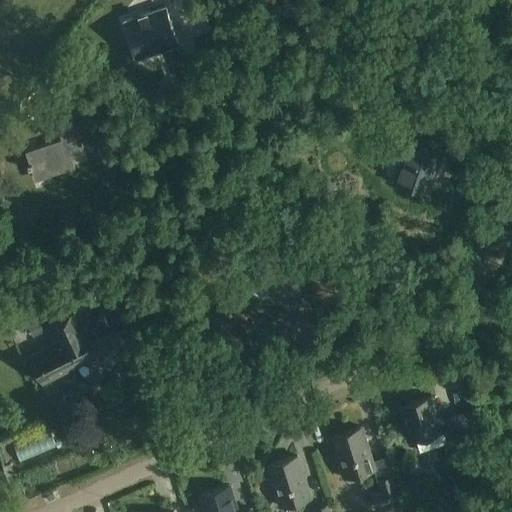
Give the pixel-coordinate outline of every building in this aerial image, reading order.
[(167,9),(127,21),(129,28),(116,32),(125,63),(147,56),(142,42),(174,32),(172,23),(170,23),(166,10),(168,10),(167,9)] [(25,154),(36,184),(76,170),(68,149),(81,145),(73,122),(58,128),(62,141),(25,154)] [(393,181),(431,194),(445,152),(407,139),(393,181)] [(304,270),(269,263),(262,300),(297,307),(304,270)] [(116,328),(101,298),(50,323),(58,341),(30,355),(44,382),(97,356),(90,341),(116,328)] [(440,419),(432,395),(400,405),(412,441),(416,439),(419,451),(447,442),(456,471),(473,466),(463,434),(465,433),(459,413),(440,419)] [(372,461),(361,425),(334,434),(339,450),(335,451),(344,478),(375,468),(381,489),(371,492),(376,507),(399,500),(386,457),(372,461)] [(310,497),(297,455),(270,464),(275,479),(271,480),(280,507),(310,497)] [(237,511),(229,485),(201,494),(206,511),(251,511),(251,509),(240,511),(237,511)]
